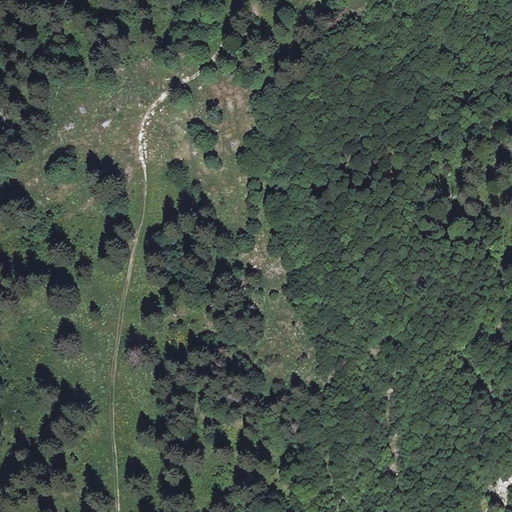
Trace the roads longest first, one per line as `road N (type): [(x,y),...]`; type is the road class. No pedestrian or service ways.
road 1 (track): [(118,511),(116,355),(150,181),(145,126),(165,96),(218,60),(242,0)]
road 2 (track): [(505,337),(511,188)]
